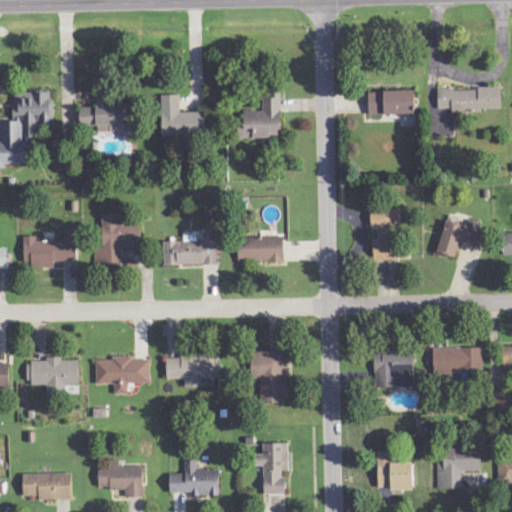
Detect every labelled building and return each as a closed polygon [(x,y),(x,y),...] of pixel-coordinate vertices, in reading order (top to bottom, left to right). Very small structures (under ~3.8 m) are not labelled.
[(439,89),(439,109),(452,109),(452,112),(503,111),(502,88),(439,89)] [(370,115),(417,114),(416,91),(370,92),(370,115)] [(53,92),(14,93),(15,122),(2,122),(3,142),(0,142),(0,174),(2,175),(2,165),(36,164),(35,124),(54,123),(53,92)] [(206,112),(181,113),(181,95),(163,95),(164,136),(206,135),(206,112)] [(244,139),(283,138),(282,95),(263,95),(264,111),(244,111),(244,139)] [(117,130),(117,126),(130,126),(130,104),(110,105),(110,97),(97,98),(97,107),(82,108),(83,131),(117,130)] [(402,205),(372,206),(373,231),(379,231),(379,239),(374,239),(375,263),(398,262),(397,223),(403,223),(402,205)] [(142,224),(121,225),(121,215),(103,215),(103,249),(97,249),(97,269),(123,268),(123,247),(142,247),(142,224)] [(447,221),(438,254),(457,259),(462,242),(485,248),(491,226),(470,220),(468,227),(447,221)] [(57,262),(79,262),(78,233),(65,233),(65,240),(37,241),(37,237),(25,237),(25,268),(57,268),(57,262)] [(220,265),(219,241),(198,242),(198,233),(185,233),(185,242),(165,242),(166,265),(220,265)] [(240,263),(286,262),(285,237),(239,238),(240,263)] [(0,248),(0,269),(8,270),(8,248),(0,248)] [(483,374),(484,349),(435,348),(435,373),(483,374)] [(415,387),(415,350),(376,350),(376,388),(415,387)] [(288,403),(287,353),(253,353),(253,379),(261,379),(262,404),(288,403)] [(168,380),(186,380),(186,388),(203,388),(203,379),(222,379),(221,355),(168,356),(168,380)] [(129,384),(151,384),(151,360),(134,360),(134,357),(112,357),(112,361),(97,361),(97,385),(116,384),(116,395),(129,394),(129,384)] [(80,360),(29,361),(30,386),(48,386),(48,395),(69,395),(69,386),(80,385),(80,360)] [(10,361),(0,361),(0,389),(11,389),(10,361)] [(511,410),(511,393),(495,394),(495,411),(511,410)] [(265,494),(286,493),(286,471),(290,470),(290,442),(264,443),(264,460),(265,460),(265,494)] [(439,488),(463,488),(462,471),(482,470),(482,448),(438,448),(439,488)] [(416,462),(391,462),(391,451),(379,451),(379,489),(415,489),(416,462)] [(100,460),(100,489),(126,488),(126,496),(145,496),(144,466),(121,466),(121,460),(100,460)] [(172,494),(221,494),(221,469),(198,469),(198,461),(186,461),(186,473),(172,473),(172,494)] [(73,473),(24,473),(25,498),(74,498),(73,473)]
